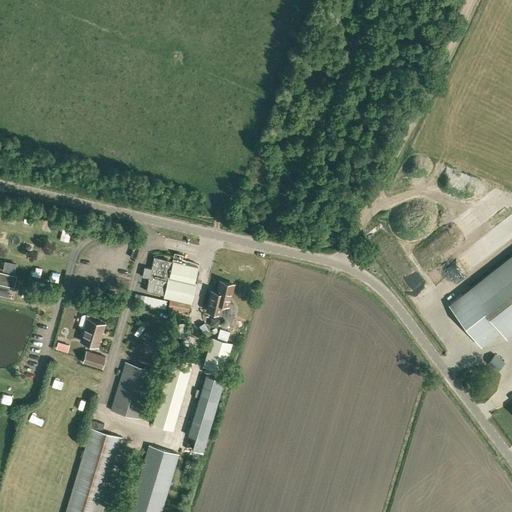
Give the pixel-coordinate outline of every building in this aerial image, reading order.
[(175,262),(173,261),(161,258),(153,256),(146,289),(166,293),(170,277),(195,283),(199,265),(183,259),(184,255),(177,253),(175,262)] [(511,333),(511,254),(449,303),(482,345),(501,330),(507,337),(511,333)] [(0,283),(14,287),(17,275),(0,271),(0,283)] [(207,311),(220,314),(227,316),(230,306),(229,306),(234,285),(220,282),(218,292),(212,291),(207,311)] [(145,294),(143,303),(165,308),(167,300),(145,294)] [(168,306),(189,310),(190,303),(169,300),(168,306)] [(81,315),(79,324),(80,326),(84,328),(80,340),(98,345),(100,338),(99,338),(101,331),(102,331),(105,323),(87,317),(88,315),(84,314),(81,315)] [(199,325),(206,337),(211,334),(204,322),(199,325)] [(138,329),(140,333),(148,327),(145,323),(138,329)] [(232,342),(211,336),(203,364),(224,371),(232,342)] [(108,355),(86,349),(83,360),(104,367),(108,355)] [(172,354),(152,422),(173,428),(193,361),(172,354)] [(488,362),(498,370),(504,362),(495,354),(488,362)] [(154,369),(125,360),(111,409),(139,417),(154,369)] [(205,375),(191,426),(199,428),(196,438),(206,440),(224,380),(205,375)] [(162,511),(180,453),(151,444),(130,511),(99,511),(122,435),(102,429),(104,423),(89,418),(87,425),(91,426),(89,433),(90,433),(66,511),(162,511)]
